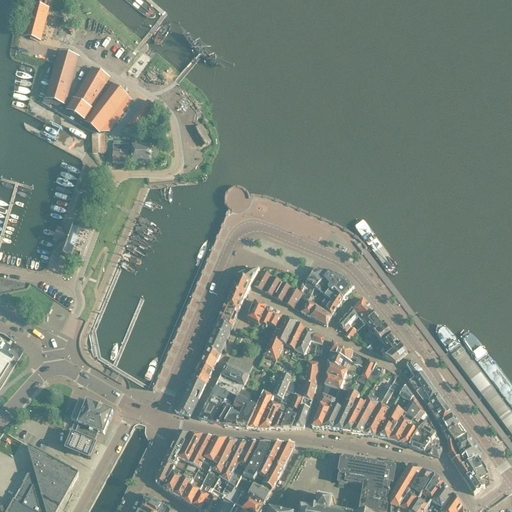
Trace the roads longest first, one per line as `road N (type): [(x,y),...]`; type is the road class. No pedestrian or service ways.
road 1 (tertiary): [(368,286),(334,256),(262,227),(242,229),(158,417)]
road 2 (residential): [(329,335),(252,294),(190,426)]
road 3 (unclassified): [(76,285),(113,180),(176,172),(178,129)]
road 4 (tertiary): [(511,479),(419,350)]
road 5 (residential): [(304,440),(445,473)]
